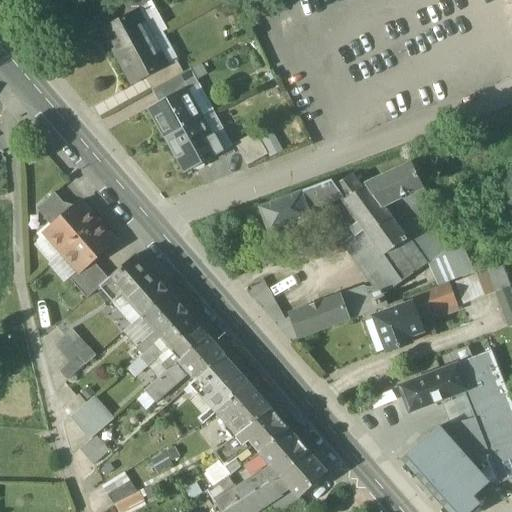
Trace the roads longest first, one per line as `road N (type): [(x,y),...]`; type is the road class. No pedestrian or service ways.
road 1 (secondary): [(399,511),(0,47)]
road 2 (track): [(4,52),(22,291),(83,511)]
